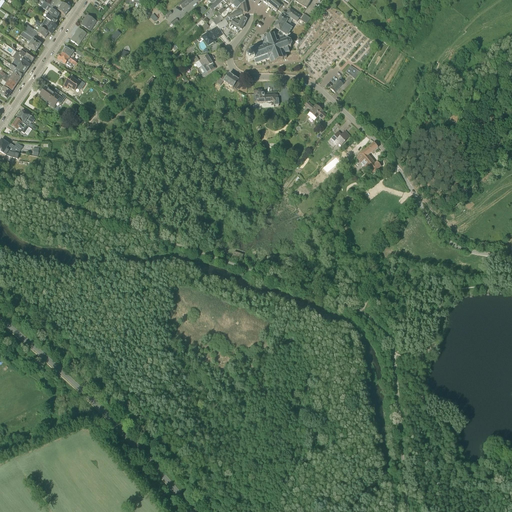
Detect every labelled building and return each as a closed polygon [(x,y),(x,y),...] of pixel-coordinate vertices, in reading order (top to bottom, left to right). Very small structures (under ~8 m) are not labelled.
[(49,5),(45,2),(42,0),(39,0),(37,4),(38,5),(41,7),(41,8),(46,11),(45,13),(48,15),(46,18),(54,24),(57,20),(56,20),(59,15),(51,9),(53,7),(49,5)] [(49,5),(53,7),(65,16),(71,9),(58,0),(42,0),(45,2),(46,0),(51,0),(52,1),(49,5)] [(183,0),(179,4),(182,7),(183,9),(192,2),(190,0),(183,0)] [(210,8),(212,11),(214,9),(218,5),(223,1),(227,4),(230,0),(217,0),(212,6),(210,8)] [(214,22),(216,26),(217,25),(222,22),(221,21),(223,20),(230,14),(230,15),(233,11),(239,9),(237,8),(245,2),(242,0),(236,0),(229,7),(217,18),(213,21),(214,22)] [(218,13),(215,15),(217,18),(229,7),(236,0),(230,0),(227,4),(228,6),(224,10),(223,8),(222,9),(218,13)] [(271,0),(267,5),(277,12),(278,11),(281,13),(287,6),(283,2),(282,4),(281,5),(277,2),(278,0),(282,0),(289,4),(290,4),(292,0),(291,0),(271,0)] [(295,0),(295,2),(306,9),(310,2),(307,0),(306,0),(295,0)] [(241,9),(242,15),(243,15),(247,13),(245,2),(237,8),(239,9),(241,9)] [(199,11),(203,15),(207,10),(203,7),(199,11)] [(230,15),(228,17),(230,20),(230,21),(242,15),(241,9),(239,9),(233,11),(230,15)] [(284,11),(274,26),(286,34),(287,33),(288,34),(293,26),(290,24),(293,19),(297,22),(301,16),(289,9),(286,13),(284,11)] [(306,25),(311,19),(304,15),(300,21),(306,25)] [(90,31),(96,22),(88,16),(81,25),(90,31)] [(242,30),(247,20),(242,18),(240,22),(240,23),(236,20),(235,22),(233,20),(231,24),(229,27),(238,32),(241,30),(242,30)] [(172,28),(179,22),(176,19),(169,25),(172,28)] [(228,24),(227,21),(218,27),(220,30),(228,24)] [(44,30),(49,33),(51,35),(57,27),(50,22),(48,26),(48,25),(47,27),(46,27),(42,24),(40,27),(44,30)] [(203,32),(209,27),(206,24),(200,29),(203,32)] [(44,30),(40,27),(38,25),(34,30),(30,28),(28,31),(36,36),(38,34),(45,39),(47,36),(47,37),(49,34),(49,33),(44,30)] [(41,45),(34,40),(36,36),(28,31),(25,29),(23,33),(21,36),(27,40),(26,41),(30,44),(28,47),(29,48),(28,49),(31,51),(32,50),(35,53),(41,45)] [(79,45),(86,34),(79,29),(71,40),(79,45)] [(208,47),(214,43),(213,42),(220,37),(216,30),(214,30),(202,38),(208,47)] [(252,54),(254,54),(255,60),(254,60),(255,63),(269,58),(271,62),(274,61),(275,63),(283,60),(282,58),(287,56),(285,52),(290,51),(289,48),(290,48),(292,45),(293,45),(293,44),(292,44),(291,42),(291,41),(291,40),(290,41),(288,40),(288,39),(287,39),(286,40),(283,34),(282,35),(281,32),(274,35),(274,33),(266,36),(266,37),(262,39),(263,43),(250,48),(252,54)] [(116,33),(111,37),(115,41),(119,36),(116,33)] [(195,46),(202,41),(200,37),(193,42),(195,46)] [(77,61),(73,58),(75,56),(73,55),(75,53),(74,52),(71,50),(70,51),(66,48),(64,51),(63,51),(62,53),(62,54),(69,59),(72,60),(76,63),(77,61)] [(32,63),(32,62),(35,58),(28,53),(23,49),(22,51),(20,53),(20,54),(32,63)] [(16,60),(17,61),(21,63),(28,68),(32,63),(20,54),(16,60)] [(58,59),(58,60),(65,65),(66,64),(68,62),(73,65),(74,66),(74,65),(76,67),(78,64),(76,63),(72,60),(69,59),(62,54),(60,56),(59,56),(58,57),(58,58),(58,59)] [(255,60),(254,54),(252,54),(246,56),(248,62),(254,60),(255,60)] [(196,56),(191,59),(194,64),(195,64),(198,69),(201,67),(202,66),(205,64),(207,67),(213,63),(207,55),(199,61),(196,56)] [(28,68),(21,63),(17,61),(15,63),(15,62),(12,65),(24,74),(28,68)] [(198,69),(202,75),(203,77),(216,69),(213,63),(207,67),(205,64),(202,66),(201,67),(198,69)] [(8,71),(11,73),(14,75),(18,78),(20,80),(24,74),(12,65),(10,68),(8,71)] [(350,66),(346,72),(353,78),(356,80),(358,76),(361,72),(357,70),(350,66)] [(18,78),(14,75),(11,78),(10,77),(5,74),(2,72),(0,74),(3,77),(16,86),(20,80),(18,78)] [(238,80),(229,74),(226,78),(224,76),(221,80),(220,79),(217,83),(221,86),(224,82),(233,88),(235,85),(238,87),(241,83),(238,81),(238,80)] [(7,84),(5,87),(12,91),(16,86),(3,77),(2,79),(3,80),(6,82),(6,83),(7,84)] [(66,89),(68,87),(69,87),(73,90),(74,91),(77,87),(78,88),(79,89),(82,85),(81,85),(79,83),(81,81),(77,79),(77,80),(72,77),(71,78),(69,77),(67,81),(65,80),(63,83),(64,84),(63,87),(66,89)] [(151,87),(156,82),(152,78),(147,83),(151,87)] [(335,94),(339,89),(343,85),(338,81),(330,89),(335,94)] [(0,94),(7,99),(11,92),(2,86),(0,87),(0,94)] [(46,88),(40,96),(38,98),(53,109),(55,107),(58,103),(61,105),(67,97),(56,89),(53,93),(51,92),(52,91),(48,88),(48,89),(46,88)] [(262,94),(262,90),(254,91),(255,103),(274,102),(274,105),(279,105),(278,95),(264,96),(264,94),(262,94)] [(314,108),(308,103),(306,106),(311,111),(310,112),(317,119),(319,116),(323,120),(327,116),(322,112),(323,112),(316,105),(314,108)] [(29,116),(22,111),(17,119),(28,126),(32,128),(35,131),(37,129),(33,126),(31,124),(34,119),(29,115),(29,116)] [(25,134),(29,128),(17,119),(12,127),(21,133),(21,132),(25,134)] [(349,138),(347,135),(348,134),(345,132),(341,136),(338,132),(329,141),(336,148),(338,146),(340,148),(344,143),(349,138)] [(0,144),(11,152),(19,154),(20,151),(9,144),(9,145),(2,140),(0,142),(0,144)] [(375,164),(368,156),(378,148),(374,143),(364,152),(357,158),(360,160),(359,161),(364,166),(368,171),(371,169),(374,173),(381,167),(377,162),(375,164)] [(18,160),(20,154),(18,154),(19,154),(11,152),(0,144),(0,151),(6,156),(13,158),(18,160)] [(40,171),(41,165),(19,161),(19,164),(36,167),(35,170),(40,171)]
